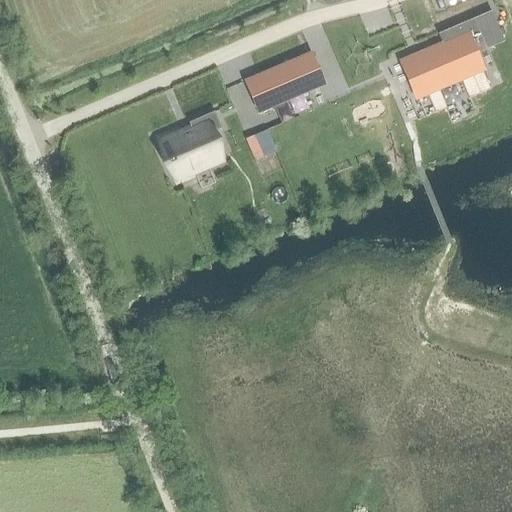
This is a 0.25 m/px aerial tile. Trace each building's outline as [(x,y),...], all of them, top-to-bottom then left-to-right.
[(386,7),(361,16),(368,34),(393,25),(386,7)] [(442,44),(399,62),(415,100),(484,70),(477,54),(504,42),(491,11),(438,34),(442,44)] [(244,81),(257,111),(324,83),(311,53),(244,81)] [(191,129),(161,142),(168,158),(167,159),(169,163),(170,162),(177,178),(220,160),(209,134),(221,129),(214,112),(188,123),(191,129)] [(291,159),(279,164),(287,183),(299,178),(291,159)]
